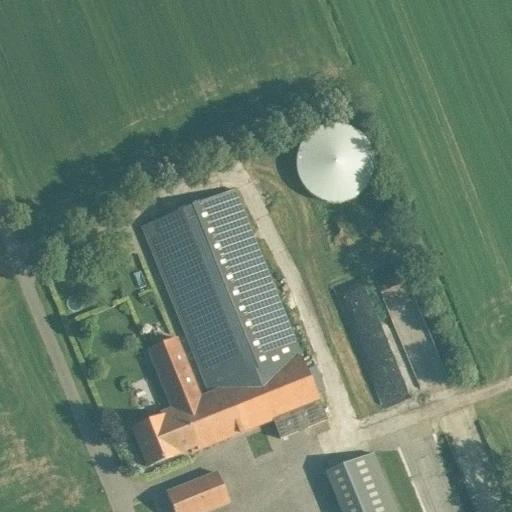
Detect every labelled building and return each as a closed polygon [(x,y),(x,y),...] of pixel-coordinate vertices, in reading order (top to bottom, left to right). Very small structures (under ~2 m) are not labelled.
[(294,161),(294,164),(294,167),(295,171),(296,174),(297,177),(298,180),(299,183),(301,186),(303,189),(306,192),(308,194),(311,196),(314,198),(317,199),(320,201),(323,202),(326,202),(330,203),(333,203),(337,203),(340,203),(343,202),(347,201),(350,200),(353,198),(356,196),(358,194),(361,192),(363,189),(365,187),(367,184),(369,181),(370,178),(371,174),(372,171),(372,168),(372,164),(372,161),(372,158),(371,154),(370,151),(369,148),(367,145),(366,142),(364,139),(361,137),(359,134),(356,132),(353,130),(350,129),(347,127),(344,126),(340,126),(337,125),(334,125),(330,125),(327,126),(323,126),(320,127),(317,129),(314,130),(311,132),(308,134),(306,136),(303,139),(301,142),(300,144),(298,147),(297,151),(296,154),(295,157),(294,161)] [(291,167),(234,190),(143,226),(210,394),(200,398),(178,343),(151,354),(173,409),(162,413),(163,417),(133,429),(148,466),(191,449),(193,453),(273,421),(280,439),(327,421),(387,396),(309,203),(306,204),(291,167)] [(378,275),(419,396),(447,386),(406,266),(378,275)] [(325,473),(341,511),(398,511),(374,453),(325,473)] [(217,473),(185,485),(166,493),(174,511),(205,511),(229,503),(217,473)]
